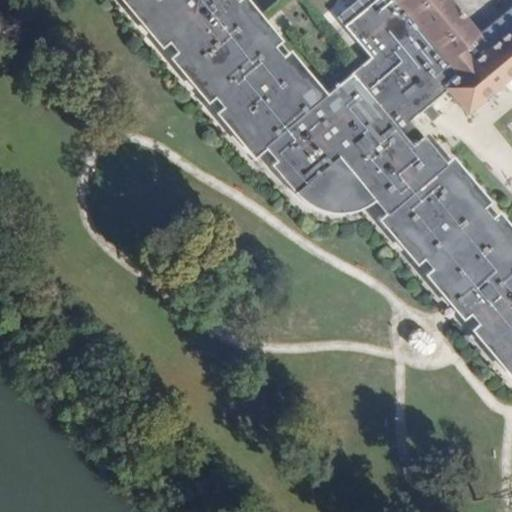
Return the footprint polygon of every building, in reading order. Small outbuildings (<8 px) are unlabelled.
[(118,0),(157,48),(162,43),(126,0),(118,0)] [(234,6),(229,0),(126,0),(162,43),(173,57),(208,99),(218,112),(253,154),(259,151),(270,165),(293,193),(297,197),(301,200),(306,203),(310,206),(315,208),(320,210),(325,210),(331,211),(336,211),(346,209),(352,207),(356,205),(361,202),(364,200),(368,204),(380,219),(416,262),(427,275),(461,318),(472,331),(509,377),(511,374),(511,253),(488,224),(477,211),(442,169),(407,125),(443,93),(463,116),(466,113),(511,75),(511,30),(490,49),(449,0),(376,0),(341,29),(367,61),(320,100),(316,104),(281,61),(269,47),(234,6)] [(274,43),(240,1),(234,6),(269,47),(274,43)] [(208,99),(173,57),(168,61),(202,103),(208,99)] [(320,100),(286,57),(281,61),(316,104),(320,100)] [(253,154),(218,112),(213,117),(248,159),(253,154)] [(483,207),(448,164),(442,169),(477,211),(483,207)] [(293,193),(270,165),(265,168),(293,201),(298,205),(302,208),(308,211),(313,213),(319,215),(325,216),(337,217),(349,214),(354,212),(360,210),(365,206),(368,204),(364,200),(361,202),(356,205),(352,207),(346,209),(336,211),(331,211),(325,210),(320,210),(315,208),(310,206),(306,203),(301,200),(297,197),(293,193)] [(416,262),(380,219),(375,224),(410,266),(416,262)] [(511,242),(494,220),(488,224),(511,253),(511,242)] [(461,318),(427,275),(421,279),(456,322),(461,318)] [(472,331),(467,335),(509,385),(511,382),(511,374),(509,377),(472,331)]
